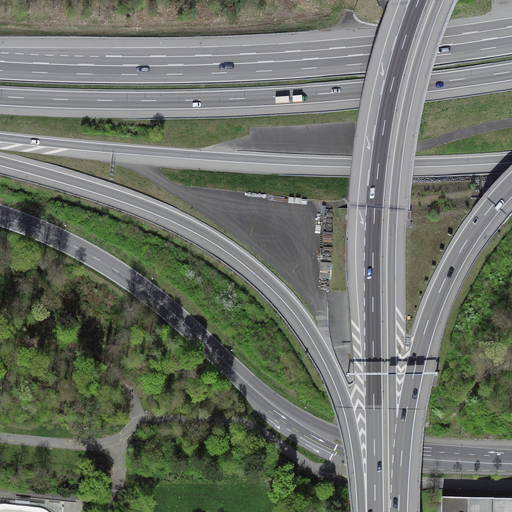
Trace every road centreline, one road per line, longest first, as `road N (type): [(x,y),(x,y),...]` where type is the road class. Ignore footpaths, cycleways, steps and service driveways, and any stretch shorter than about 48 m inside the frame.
road 1 (motorway): [(0,161),(173,216),(230,248),(277,288),(339,383),(361,511)]
road 2 (motorway): [(414,0),(387,86),(372,179),(375,511)]
road 3 (motorway): [(511,39),(258,66),(0,65)]
road 4 (motorway): [(0,96),(257,97),(511,71)]
road 5 (motorway): [(0,137),(297,161),(511,157)]
road 6 (motorway): [(398,499),(392,208),(404,113),(438,0)]
road 7 (motorway): [(398,499),(425,328),(462,245),(511,183)]
road 8 (primary): [(240,376),(304,427),(369,453),(511,461)]
road 9 (primary): [(240,376),(134,282),(0,215)]
road 10 (track): [(0,342),(90,349),(125,377),(139,421)]
